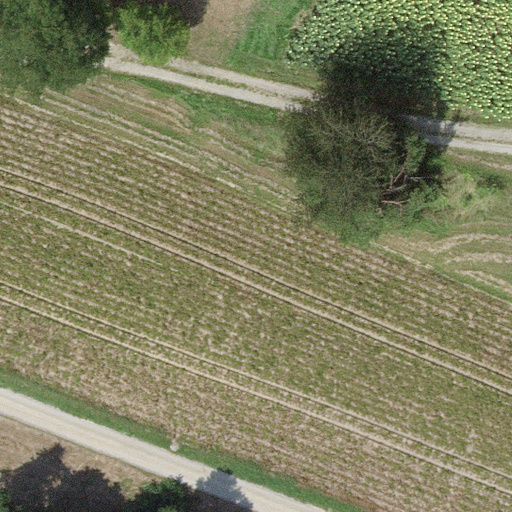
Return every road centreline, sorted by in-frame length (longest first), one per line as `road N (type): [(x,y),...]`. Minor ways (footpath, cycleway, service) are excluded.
road 1 (track): [(511,145),(293,110),(159,70),(0,52)]
road 2 (track): [(286,511),(0,404)]
